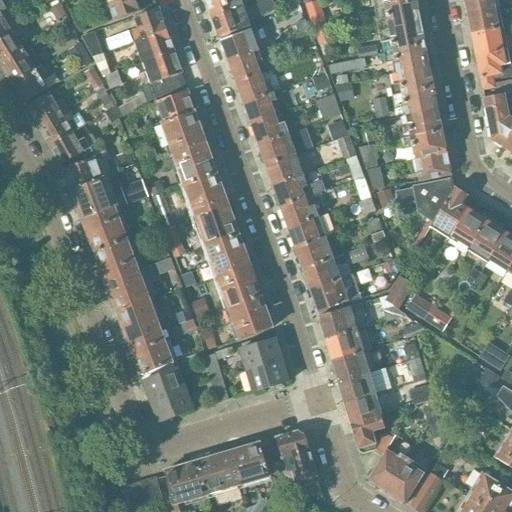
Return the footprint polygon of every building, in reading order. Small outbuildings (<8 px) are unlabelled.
[(114,20),(139,11),(135,0),(99,0),(103,11),(110,8),(114,20)] [(206,0),(212,16),(243,5),(241,0),(206,0)] [(417,2),(416,0),(374,0),(377,11),(417,2)] [(466,0),(469,12),(500,5),(499,0),(466,0)] [(377,11),(379,21),(381,31),(390,30),(421,23),(417,2),(377,11)] [(344,18),(367,13),(365,3),(342,8),(344,18)] [(61,5),(51,10),(56,21),(66,16),(61,5)] [(212,16),(213,19),(219,38),(251,26),(243,5),(212,16)] [(469,12),(469,14),(473,33),(505,27),(500,5),(469,12)] [(0,13),(0,39),(13,32),(7,22),(13,19),(7,9),(0,13)] [(166,30),(164,23),(159,9),(134,18),(138,28),(131,30),(135,41),(166,30)] [(305,21),(296,24),(299,35),(308,31),(305,21)] [(425,45),(421,23),(390,30),(392,41),(383,43),(385,53),(425,45)] [(70,24),(59,30),(63,40),(75,34),(70,24)] [(509,49),(505,27),(473,33),(477,55),(509,49)] [(328,29),(315,33),(319,45),(332,41),(328,29)] [(174,51),(166,30),(135,41),(143,62),(174,51)] [(221,41),(228,62),(259,51),(252,30),(221,41)] [(0,39),(0,60),(2,64),(30,48),(24,38),(19,42),(13,32),(0,39)] [(96,32),(81,37),(91,57),(104,52),(96,32)] [(80,45),(70,51),(75,61),(85,56),(80,45)] [(279,45),(267,49),(270,57),(282,53),(279,45)] [(430,67),(425,45),(385,53),(387,64),(397,62),(399,73),(430,67)] [(2,64),(14,83),(42,66),(41,66),(35,69),(30,60),(36,57),(30,48),(2,64)] [(509,49),(477,55),(478,56),(480,67),(482,78),(484,89),(484,90),(494,88),(496,88),(495,84),(494,78),(497,79),(503,78),(503,79),(511,77),(511,63),(509,49)] [(181,73),(174,51),(143,62),(150,84),(180,74),(181,73)] [(228,62),(236,82),(261,73),(258,64),(264,62),(259,51),(228,62)] [(106,53),(104,54),(104,52),(91,57),(102,78),(103,77),(113,73),(106,53)] [(364,59),(329,67),(331,76),(366,68),(364,59)] [(14,83),(26,102),(48,89),(42,79),(48,76),(42,66),(14,83)] [(438,109),(430,67),(399,73),(401,84),(392,86),(396,107),(405,105),(408,116),(438,109)] [(93,68),(84,74),(95,92),(102,87),(102,86),(103,86),(93,68)] [(109,91),(122,85),(117,72),(114,73),(113,73),(103,77),(104,77),(109,91)] [(236,82),(243,103),(275,92),(271,81),(264,84),(261,73),(236,82)] [(180,74),(150,84),(142,87),(144,94),(137,97),(138,98),(121,107),(119,104),(117,106),(118,113),(122,117),(123,117),(123,119),(147,102),(185,88),(180,74)] [(351,83),(363,81),(361,74),(337,79),(338,86),(351,83)] [(327,75),(313,80),(317,93),(331,88),(327,75)] [(292,78),(279,82),(282,90),(295,86),(292,78)] [(338,86),(335,86),(341,103),(355,100),(351,83),(338,86)] [(106,111),(114,107),(102,87),(95,92),(106,111)] [(196,112),(188,91),(157,102),(164,123),(162,124),(162,125),(196,112)] [(243,103),(251,124),(276,115),(273,105),(278,103),(275,92),(243,103)] [(494,140),(504,146),(511,132),(511,118),(510,117),(508,108),(511,107),(511,92),(495,96),(485,98),(494,140)] [(50,93),(28,106),(39,125),(67,109),(62,100),(56,103),(50,93)] [(334,95),(315,102),(323,122),(341,116),(334,95)] [(386,98),(372,101),(376,119),(390,116),(386,98)] [(118,113),(117,106),(104,113),(111,125),(122,117),(118,113)] [(39,125),(50,145),(78,129),(73,119),(67,109),(39,125)] [(443,131),(438,109),(408,116),(410,127),(401,129),(403,139),(443,131)] [(207,143),(196,112),(162,125),(174,155),(207,143)] [(251,124),(251,125),(258,145),(289,133),(286,123),(280,125),(276,115),(251,124)] [(134,117),(125,122),(130,136),(139,133),(134,117)] [(343,121),(327,126),(333,142),(348,136),(343,121)] [(50,145),(61,164),(62,165),(90,148),(85,139),(90,137),(84,126),(78,129),(50,145)] [(443,131),(403,139),(407,161),(416,159),(447,152),(447,151),(444,140),(443,131)] [(258,145),(261,153),(266,165),(296,154),(293,145),(289,133),(258,145)] [(349,136),(336,141),(343,160),(356,155),(349,136)] [(218,173),(207,143),(174,155),(185,185),(218,173)] [(358,149),(365,168),(378,165),(374,146),(358,149)] [(153,147),(136,152),(141,167),(149,164),(148,163),(157,160),(153,147)] [(130,152),(117,157),(122,170),(135,165),(130,152)] [(451,175),(447,152),(416,159),(421,181),(451,175)] [(296,154),(266,165),(273,186),(304,174),(300,164),(299,164),(296,154)] [(352,175),(362,172),(356,155),(343,160),(344,161),(346,161),(350,171),(351,171),(352,175)] [(94,158),(64,170),(72,191),(105,179),(102,175),(105,174),(100,161),(97,162),(96,161),(95,161),(94,158)] [(146,182),(154,180),(149,164),(141,167),(146,182)] [(228,204),(219,177),(218,173),(185,185),(196,216),(228,204)] [(304,174),(273,186),(280,206),(312,195),(312,196),(326,191),(322,181),(308,186),(304,174)] [(397,177),(376,181),(378,191),(399,187),(397,177)] [(364,178),(353,182),(360,200),(370,196),(364,178)] [(402,205),(417,202),(419,213),(434,223),(456,188),(455,187),(453,178),(424,184),(420,185),(414,186),(415,188),(397,192),(402,205)] [(72,191),(72,192),(83,221),(116,209),(105,179),(72,191)] [(142,181),(121,188),(127,205),(140,201),(148,198),(142,181)] [(161,181),(154,183),(158,194),(165,192),(161,181)] [(451,238),(469,209),(464,205),(470,195),(457,187),(456,188),(434,223),(432,226),(451,238)] [(152,198),(163,229),(173,225),(162,195),(152,198)] [(312,195),(280,206),(288,228),(319,216),(312,196),(312,195)] [(362,217),(376,212),(370,196),(360,200),(361,203),(358,204),(362,217)] [(144,213),(152,210),(148,198),(140,201),(144,213)] [(239,234),(236,223),(228,204),(196,216),(207,246),(239,234)] [(83,221),(95,251),(128,240),(116,209),(83,221)] [(451,238),(470,250),(488,222),(487,221),(486,216),(481,213),(477,214),(469,209),(451,238)] [(288,228),(295,248),(325,237),(322,227),(323,227),(319,216),(288,228)] [(470,250),(489,262),(507,233),(498,228),(498,224),(493,221),(489,222),(488,222),(470,250)] [(163,229),(175,260),(185,256),(174,225),(163,229)] [(383,232),(371,236),(374,244),(386,239),(383,232)] [(489,262),(507,274),(511,266),(511,236),(507,233),(489,262)] [(207,246),(218,277),(250,265),(239,234),(207,246)] [(295,248),(300,262),(303,269),(334,257),(330,247),(329,247),(325,237),(295,248)] [(139,269),(128,240),(95,251),(106,282),(139,269)] [(334,257),(303,269),(304,272),(306,277),(310,289),(347,277),(343,265),(346,264),(348,267),(369,260),(364,248),(334,259),(334,257)] [(393,261),(385,264),(390,276),(392,282),(398,273),(393,261)] [(218,277),(230,308),(262,296),(250,265),(218,277)] [(106,282),(117,312),(151,300),(139,269),(106,282)] [(473,269),(465,282),(473,287),(481,274),(473,269)] [(479,291),(487,278),(481,274),(473,287),(479,291)] [(191,275),(182,278),(185,289),(194,286),(191,275)] [(347,277),(310,289),(315,304),(319,313),(350,301),(362,300),(353,275),(347,277)] [(402,306),(413,285),(399,277),(387,298),(402,306)] [(511,291),(510,290),(502,303),(511,308),(511,307),(511,291)] [(273,328),(266,309),(262,296),(230,308),(239,332),(241,339),(273,328)] [(406,310),(424,321),(433,307),(415,296),(406,310)] [(117,312),(129,343),(163,331),(151,300),(117,312)] [(319,317),(326,339),(358,330),(351,306),(319,317)] [(188,307),(178,311),(183,324),(193,320),(188,307)] [(394,307),(383,311),(386,322),(406,316),(394,307)] [(170,340),(197,331),(193,320),(183,324),(183,325),(166,330),(170,340)] [(417,325),(404,329),(407,339),(417,336),(425,330),(417,325)] [(326,339),(329,349),(332,360),(365,351),(358,330),(326,339)] [(141,375),(174,363),(171,353),(163,331),(129,343),(141,375)] [(283,360),(276,338),(240,349),(246,370),(283,360)] [(415,344),(403,347),(408,362),(419,359),(415,344)] [(332,360),(338,382),(370,373),(365,351),(332,360)] [(209,369),(214,367),(219,366),(216,354),(205,358),(209,369)] [(412,378),(424,375),(419,359),(408,362),(412,378)] [(246,370),(252,393),(289,381),(283,360),(246,370)] [(214,367),(209,369),(212,380),(223,377),(219,366),(214,367)] [(187,389),(187,388),(179,368),(143,381),(151,402),(187,389)] [(370,373),(338,382),(341,390),(345,404),(376,394),(376,393),(391,389),(385,370),(371,374),(370,373)] [(501,380),(511,386),(511,374),(506,371),(501,380)] [(223,377),(212,380),(215,391),(226,388),(223,377)] [(428,387),(409,392),(413,406),(432,401),(428,387)] [(511,392),(503,387),(496,398),(511,414),(511,392)] [(226,388),(215,391),(218,403),(229,400),(226,388)] [(159,423),(194,410),(187,389),(151,402),(159,423)] [(345,404),(348,415),(351,424),(382,416),(382,415),(376,394),(345,404)] [(435,406),(424,409),(428,427),(437,414),(435,406)] [(432,440),(443,437),(437,414),(428,427),(432,440)] [(351,424),(359,452),(363,454),(375,450),(377,447),(372,432),(386,428),(382,416),(351,424)] [(309,451),(304,435),(299,432),(276,439),(282,459),(289,457),(309,451)] [(511,433),(497,458),(511,467),(511,433)] [(261,444),(263,453),(272,450),(269,441),(261,444)] [(238,487),(270,477),(267,468),(263,453),(261,444),(229,453),(238,487)] [(367,481),(386,492),(408,458),(401,454),(399,457),(387,450),(367,481)] [(317,478),(309,451),(289,457),(297,484),(317,478)] [(207,496),(238,487),(229,453),(198,462),(207,496)] [(386,492),(406,504),(425,474),(414,466),(416,463),(408,458),(386,492)] [(166,476),(175,511),(185,511),(183,504),(207,496),(198,462),(169,471),(166,476)] [(267,468),(270,477),(279,474),(276,465),(267,468)] [(469,498),(491,511),(508,511),(510,509),(511,508),(511,492),(511,493),(511,491),(511,479),(495,468),(489,479),(483,475),(469,498)] [(431,473),(410,506),(418,511),(421,511),(442,481),(431,473)] [(157,479),(134,485),(121,490),(127,511),(134,509),(134,511),(139,511),(152,508),(151,504),(163,500),(157,479)] [(491,511),(469,498),(460,511),(491,511)] [(247,499),(242,507),(248,511),(253,502),(247,499)]
